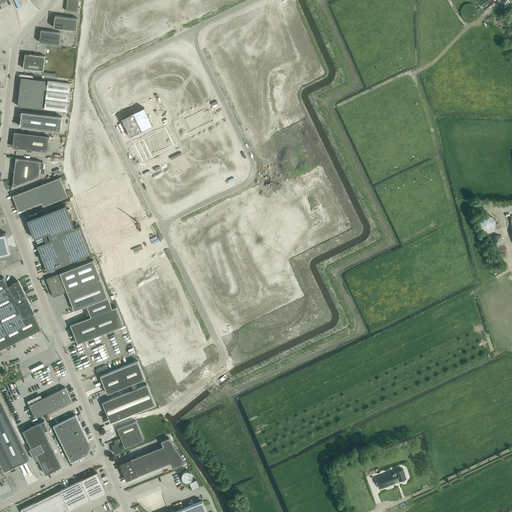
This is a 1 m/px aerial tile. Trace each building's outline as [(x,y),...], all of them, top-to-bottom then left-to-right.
[(67,0),(65,13),(77,15),(78,0),(67,0)] [(76,30),(78,18),(55,15),(53,27),(76,30)] [(41,30),(39,42),(59,44),(61,32),(41,30)] [(273,37),(235,55),(245,79),(236,83),(246,105),(294,83),(273,37)] [(43,70),(45,55),(25,53),(24,60),(23,68),(43,70)] [(113,86),(109,88),(118,108),(119,110),(150,95),(139,73),(115,85),(114,84),(113,85),(113,86)] [(46,80),(21,77),(17,105),(42,108),(46,80)] [(48,80),(44,109),(67,112),(70,83),(56,81),(48,80)] [(204,88),(181,99),(187,111),(210,100),(204,88)] [(270,107),(252,116),(260,134),(302,114),(306,112),(295,89),(267,102),(270,107)] [(144,107),(122,118),(126,127),(149,116),(144,107)] [(205,107),(182,118),(188,130),(208,121),(211,119),(208,113),(209,113),(205,107)] [(22,111),(20,126),(60,131),(62,116),(22,111)] [(149,116),(126,127),(130,136),(153,125),(149,116)] [(223,127),(194,141),(200,153),(229,139),(223,127)] [(166,128),(134,143),(143,161),(175,146),(166,128)] [(47,151),(49,136),(14,131),(12,147),(47,151)] [(217,151),(195,162),(206,185),(228,174),(217,151)] [(108,152),(67,172),(76,190),(117,171),(108,152)] [(13,186),(39,176),(41,161),(16,158),(16,157),(12,187),(13,186)] [(13,195),(19,211),(42,202),(43,206),(68,196),(60,176),(13,195)] [(91,241),(87,243),(90,251),(94,249),(97,253),(124,240),(119,229),(141,218),(122,177),(72,200),(91,241)] [(80,225),(75,227),(66,204),(27,219),(34,238),(48,233),(51,240),(37,245),(47,271),(91,254),(80,225)] [(480,229),(480,230),(481,230),(482,231),(483,232),(484,232),(485,232),(486,232),(489,232),(490,232),(491,231),(492,230),(493,229),(494,228),(494,227),(495,226),(495,225),(495,224),(495,223),(495,222),(494,221),(494,220),(493,219),(493,218),(492,217),(491,216),(490,216),(489,216),(488,215),(487,215),(485,215),(484,215),(482,216),(481,217),(479,219),(479,220),(478,221),(478,222),(478,224),(478,225),(478,226),(479,227),(479,228),(479,229),(480,229)] [(0,254),(11,252),(6,232),(1,234),(0,230),(0,254)] [(492,238),(495,247),(503,245),(500,236),(492,238)] [(67,291),(74,310),(87,305),(91,316),(70,324),(78,343),(124,325),(116,306),(112,308),(93,260),(46,278),(53,297),(67,291)] [(8,286),(4,277),(0,278),(0,349),(42,329),(18,281),(8,286)] [(170,299),(129,320),(146,354),(196,330),(187,311),(178,316),(170,299)] [(187,349),(169,358),(177,377),(196,368),(194,364),(201,361),(201,362),(207,363),(208,351),(202,350),(201,354),(191,359),(187,349)] [(138,360),(100,375),(107,393),(129,384),(135,382),(145,378),(138,360)] [(96,369),(97,373),(109,368),(108,364),(96,369)] [(155,404),(147,384),(137,388),(135,382),(129,384),(132,390),(102,402),(110,422),(155,404)] [(71,400),(65,387),(29,404),(35,418),(71,400)] [(9,467),(9,466),(28,457),(29,459),(30,459),(0,397),(0,462),(4,471),(5,471),(4,469),(9,467)] [(76,414),(53,425),(71,461),(84,455),(84,454),(85,453),(86,452),(87,451),(88,450),(89,449),(89,448),(89,446),(89,445),(89,443),(88,442),(89,442),(76,414)] [(23,430),(31,447),(29,448),(35,460),(38,458),(46,474),(62,466),(45,431),(48,429),(44,420),(31,426),(28,428),(23,430)] [(117,443),(111,445),(114,453),(122,450),(119,443),(123,441),(125,447),(143,439),(136,420),(117,428),(121,437),(116,439),(117,443)] [(120,463),(126,480),(170,462),(172,467),(186,462),(169,437),(161,441),(163,446),(120,463)] [(381,476),(375,477),(378,484),(379,488),(392,484),(392,483),(395,482),(395,483),(399,481),(399,480),(406,478),(403,469),(396,471),(396,470),(381,476)] [(191,480),(191,479),(192,479),(192,478),(192,477),(192,476),(192,475),(192,474),(192,473),(191,473),(191,472),(190,472),(190,471),(189,471),(188,471),(187,471),(186,471),(185,471),(184,471),(184,472),(183,472),(183,473),(182,473),(182,474),(182,475),(182,476),(182,477),(182,478),(182,479),(183,479),(183,480),(184,480),(184,481),(185,481),(186,481),(187,481),(188,481),(189,481),(190,481),(190,480),(191,480)] [(64,511),(69,510),(71,509),(75,507),(77,506),(76,506),(85,502),(87,502),(86,501),(89,500),(93,499),(93,498),(96,497),(106,492),(97,472),(60,490),(61,492),(60,492),(60,493),(56,495),(56,494),(54,495),(54,496),(50,498),(49,498),(47,499),(43,501),(41,502),(37,504),(36,504),(35,504),(34,503),(21,509),(22,511),(33,511),(38,510),(38,511),(64,511)] [(197,479),(190,482),(193,489),(199,486),(197,479)] [(207,511),(202,500),(173,511),(207,511)]
